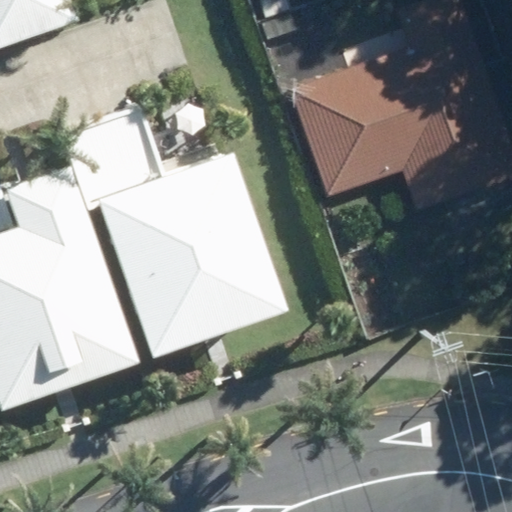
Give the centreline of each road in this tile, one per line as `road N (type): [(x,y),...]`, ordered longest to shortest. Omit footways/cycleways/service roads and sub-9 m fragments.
road 1 (residential): [(116,511),(221,479),(352,484)]
road 2 (residential): [(352,484),(418,473),(511,478)]
